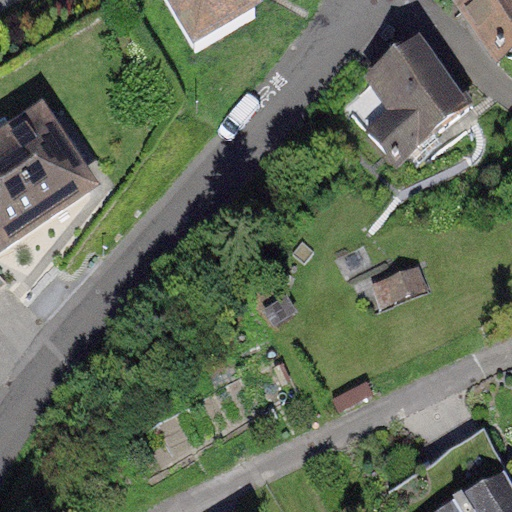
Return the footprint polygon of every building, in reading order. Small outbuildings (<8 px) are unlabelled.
[(252,0),(167,0),(200,54),(263,18),(252,0)] [(511,0),(472,0),(458,10),(502,77),(511,70),(511,0)] [(423,48),(375,87),(398,115),(373,135),(398,166),(471,107),(423,48)] [(0,258),(91,196),(43,125),(15,144),(7,131),(0,135),(0,258)] [(511,511),(511,476),(493,442),(372,509),(373,511),(511,511)]
